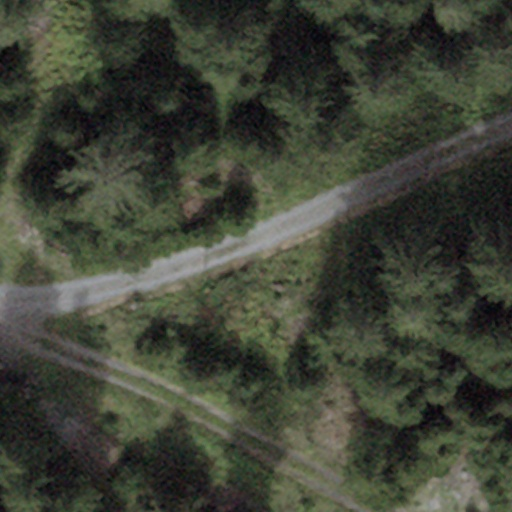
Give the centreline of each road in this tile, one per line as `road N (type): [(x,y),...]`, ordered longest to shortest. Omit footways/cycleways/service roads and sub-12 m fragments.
road 1 (track): [(511,127),(239,247),(72,294),(0,301)]
road 2 (track): [(380,511),(264,443),(0,322)]
